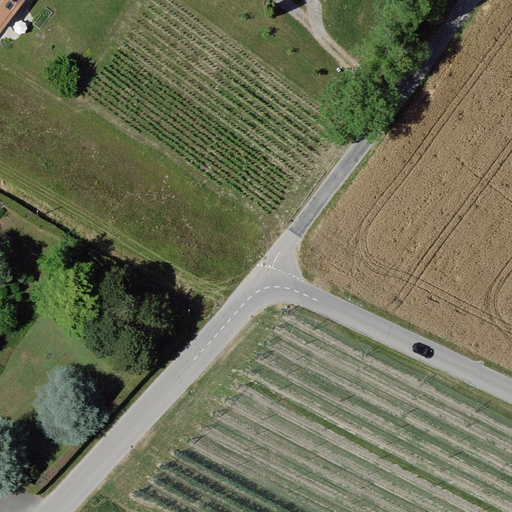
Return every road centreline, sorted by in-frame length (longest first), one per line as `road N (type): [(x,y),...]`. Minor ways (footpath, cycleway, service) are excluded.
road 1 (unclassified): [(473,0),(294,234),(273,266),(271,287)]
road 2 (unclassified): [(271,287),(252,295),(55,511)]
road 3 (unclassified): [(271,287),(290,287),(511,393)]
